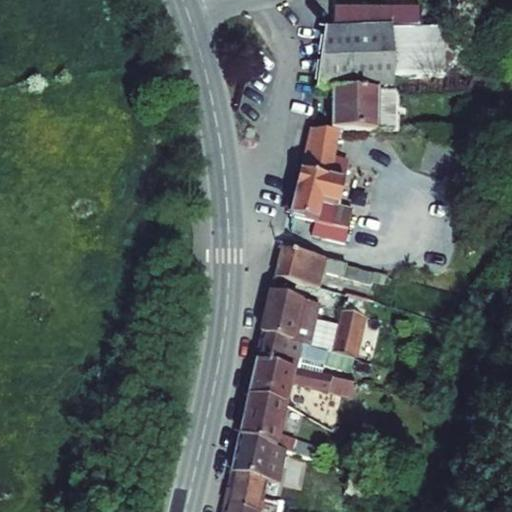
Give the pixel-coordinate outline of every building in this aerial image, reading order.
[(433,9),(432,0),(345,0),(345,26),(432,25),(433,9)] [(466,0),(432,0),(433,9),(466,9),(466,0)] [(330,90),(342,91),(390,93),(479,98),(482,26),(432,25),(345,26),(333,25),(330,90)] [(342,91),(340,130),(351,130),(388,132),(390,93),(342,91)] [(340,130),(320,129),(315,155),(346,160),(351,130),(340,130)] [(346,160),(315,155),(312,171),(353,182),(358,163),(346,160)] [(353,182),(312,171),(300,218),(325,224),(322,237),(354,245),(363,213),(348,209),(354,185),(352,184),(353,182)] [(316,257),(291,250),(282,280),(308,287),(308,284),(374,303),(381,280),(315,261),(316,257)] [(322,307),(279,294),(269,334),(310,347),(322,307)] [(367,328),(348,322),(343,341),(335,339),(330,353),(346,358),(357,361),(367,328)] [(310,347),(269,334),(262,362),(328,379),(331,369),(343,372),(346,358),(330,353),(310,347)] [(262,362),(255,396),(295,410),(300,389),(335,396),(339,382),(328,379),(262,362)] [(255,396),(245,436),(281,448),(329,463),(331,454),(302,444),(287,440),(295,410),(255,396)] [(295,410),(287,440),(302,444),(309,418),(295,410)] [(245,436),(237,470),(272,480),(274,480),(281,448),(245,436)] [(237,470),(233,488),(269,497),(270,492),(272,480),(237,470)] [(352,471),(347,493),(361,496),(366,475),(352,471)] [(233,488),(229,503),(266,511),(269,497),(233,488)] [(269,497),(266,511),(268,511),(284,511),(288,497),(270,492),(269,497)] [(229,503),(227,511),(265,511),(266,511),(229,503)]
